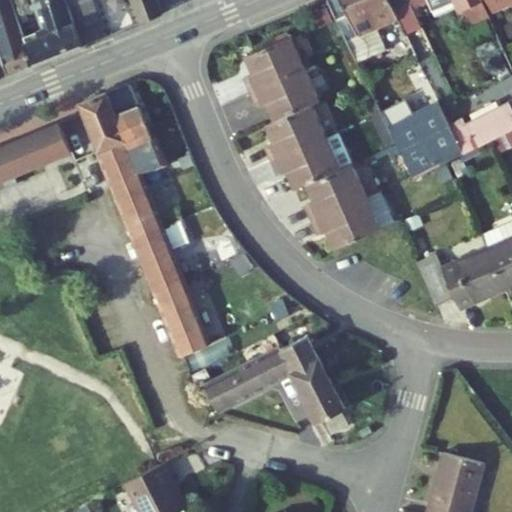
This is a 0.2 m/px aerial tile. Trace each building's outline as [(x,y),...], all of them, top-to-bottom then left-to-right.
[(0,0),(0,51),(9,76),(36,65),(27,39),(13,0),(0,0)] [(33,0),(45,32),(27,39),(36,65),(88,43),(70,0),(33,0)] [(98,0),(70,0),(88,43),(112,33),(98,0)] [(134,0),(142,21),(165,11),(160,0),(134,0)] [(342,11),(356,42),(397,25),(405,43),(416,38),(399,0),(338,0),(337,0),(342,11)] [(433,0),(435,2),(438,0),(462,0),(474,26),(494,17),(486,0),(433,0)] [(511,0),(492,0),(501,19),(511,14),(511,0)] [(296,39),(250,58),(258,78),(248,82),(254,95),(310,72),(296,39)] [(324,104),(310,72),(254,95),(259,110),(270,105),(278,124),(315,108),(324,104)] [(133,85),(83,105),(102,154),(152,134),(133,85)] [(511,101),(467,124),(480,150),(497,141),(511,133),(511,101)] [(329,141),(315,108),(278,124),(268,128),(275,146),(265,151),(271,166),(329,141)] [(380,120),(384,129),(388,127),(394,124),(390,116),(380,120)] [(388,127),(399,150),(405,147),(394,124),(388,127)] [(0,188),(71,160),(77,157),(64,127),(0,153),(0,188)] [(511,152),(511,133),(497,141),(504,156),(511,152)] [(152,134),(102,154),(114,184),(142,173),(145,180),(167,171),(152,134)] [(342,174),(329,141),(271,166),(277,180),(288,176),(295,193),(308,188),(342,174)] [(395,151),(399,161),(403,159),(409,157),(405,147),(399,150),(395,151)] [(403,159),(413,183),(419,180),(409,157),(403,159)] [(354,168),(342,174),(308,188),(316,206),(305,210),(312,225),(368,201),(354,168)] [(142,173),(114,184),(136,241),(164,230),(145,180),(142,173)] [(383,195),(368,201),(312,225),(317,237),(327,233),(337,255),(398,229),(383,195)] [(164,230),(136,241),(158,296),(185,285),(173,254),(191,247),(186,233),(189,232),(185,222),(164,230)] [(466,245),(473,259),(491,297),(511,287),(511,226),(511,224),(466,245)] [(405,273),(424,314),(442,306),(446,314),(460,308),(461,311),(491,297),(473,259),(431,278),(424,264),(405,273)] [(185,285),(158,296),(169,324),(196,314),(185,285)] [(302,333),(276,346),(287,369),(289,372),(287,373),(312,421),(339,407),(302,333)] [(287,369),(276,346),(203,384),(214,406),(287,369)] [(440,456),(426,511),(471,511),(482,467),(440,456)] [(164,479),(156,464),(115,485),(129,511),(151,511),(170,502),(160,481),(164,479)]
